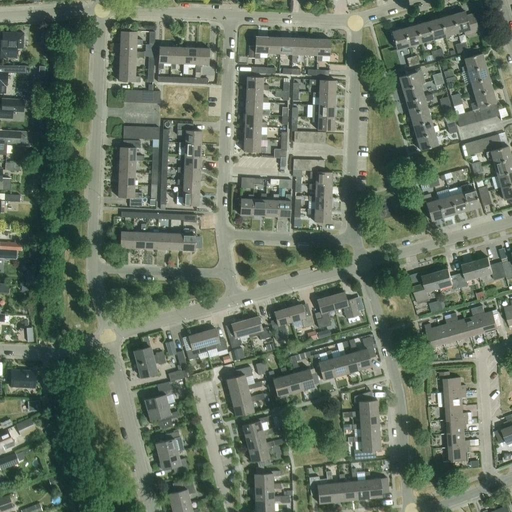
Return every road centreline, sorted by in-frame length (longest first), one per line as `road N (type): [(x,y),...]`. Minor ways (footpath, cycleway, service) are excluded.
road 1 (residential): [(89,267),(101,9)]
road 2 (residential): [(408,511),(399,397),(363,264)]
road 3 (residential): [(355,240),(349,199),(357,20)]
road 4 (residential): [(221,234),(228,16)]
road 5 (residential): [(152,511),(106,336)]
road 6 (residential): [(492,483),(482,362),(511,346)]
road 7 (residential): [(363,264),(511,221)]
road 8 (residential): [(226,274),(89,267)]
road 9 (residential): [(106,336),(235,299)]
road 10 (residential): [(355,240),(221,234)]
road 11 (residential): [(235,299),(363,264)]
road 12 (residential): [(357,20),(228,16)]
road 13 (residential): [(228,16),(101,9)]
road 14 (residential): [(229,511),(199,390)]
